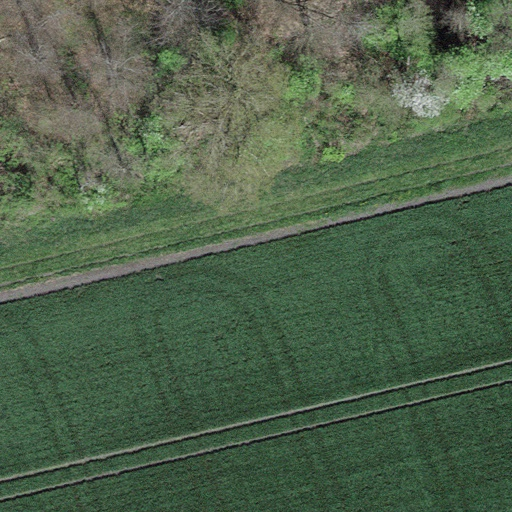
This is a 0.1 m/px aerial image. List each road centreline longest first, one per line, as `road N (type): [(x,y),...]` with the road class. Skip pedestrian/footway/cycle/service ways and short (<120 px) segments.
road 1 (track): [(0,293),(511,179)]
road 2 (track): [(0,156),(97,274)]
